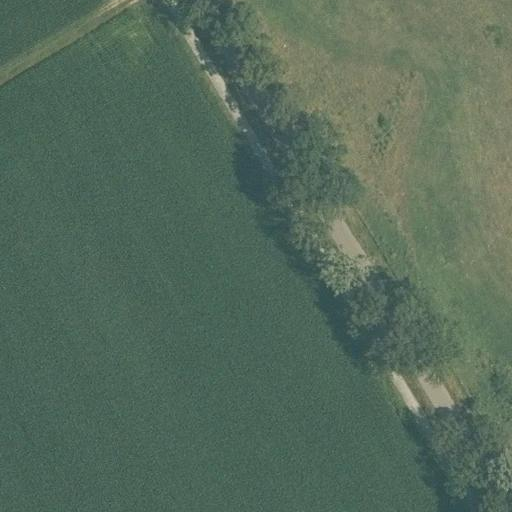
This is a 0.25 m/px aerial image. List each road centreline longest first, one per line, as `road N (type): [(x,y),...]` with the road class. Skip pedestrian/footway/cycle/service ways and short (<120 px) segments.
road 1 (unclassified): [(199,0),(508,511)]
road 2 (track): [(129,0),(0,79)]
